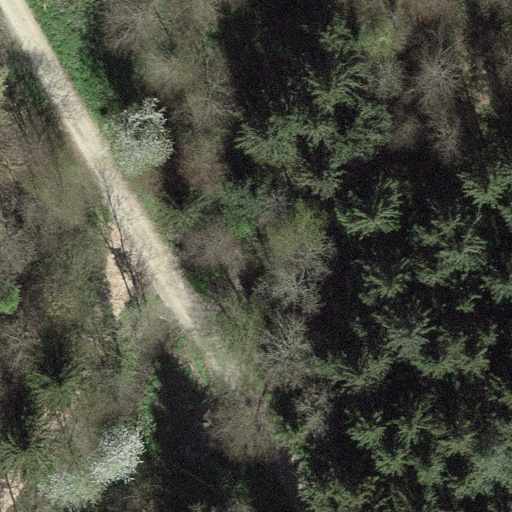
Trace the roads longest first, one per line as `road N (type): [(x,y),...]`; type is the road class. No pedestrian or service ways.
road 1 (track): [(126,211),(249,414),(298,511)]
road 2 (track): [(126,211),(99,322),(64,400),(0,498)]
road 3 (track): [(18,0),(126,211)]
